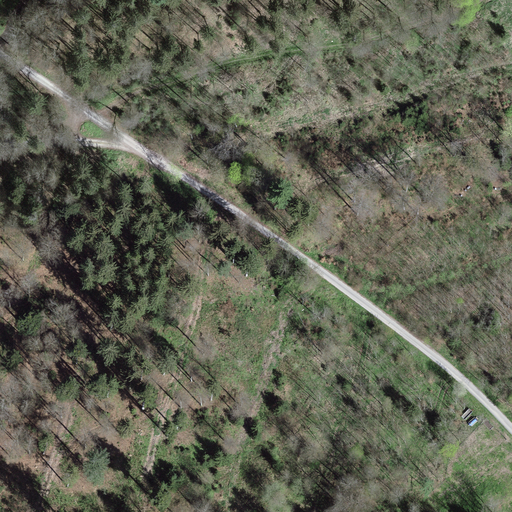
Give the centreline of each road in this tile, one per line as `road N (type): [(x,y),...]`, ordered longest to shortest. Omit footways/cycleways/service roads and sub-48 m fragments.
road 1 (unclassified): [(511,429),(340,287),(222,208)]
road 2 (track): [(222,208),(0,49)]
road 3 (track): [(0,366),(93,113)]
